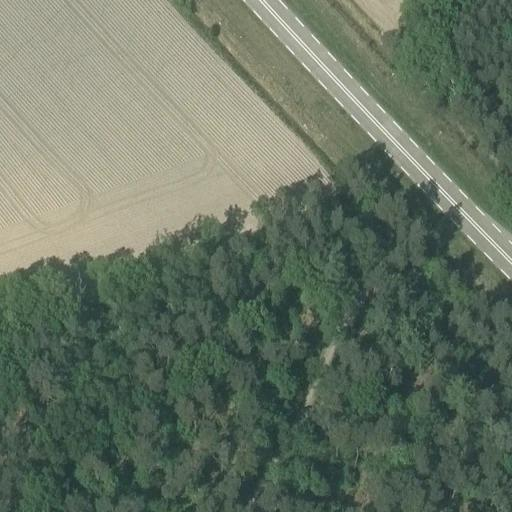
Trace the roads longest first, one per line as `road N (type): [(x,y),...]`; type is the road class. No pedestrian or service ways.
road 1 (primary): [(511,266),(258,0)]
road 2 (track): [(461,0),(447,53),(452,70),(499,121)]
